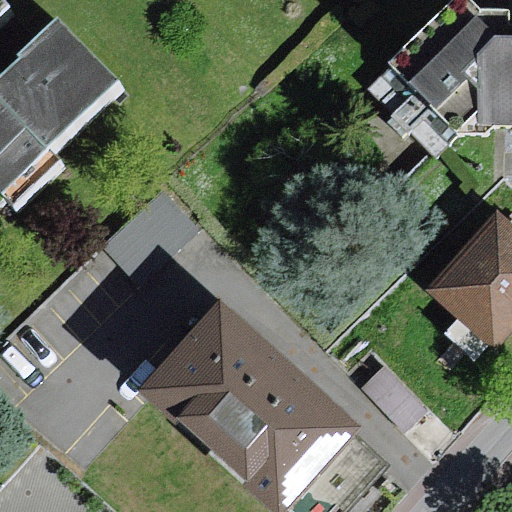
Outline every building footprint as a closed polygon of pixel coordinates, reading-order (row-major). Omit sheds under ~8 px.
[(511,59),(456,56),(429,10),(363,73),(376,93),(360,111),(407,164),(511,160),(511,59)] [(0,175),(16,192),(122,90),(73,39),(15,94),(0,78),(0,23),(5,18),(0,13),(0,175)] [(142,278),(201,220),(165,183),(106,241),(142,278)] [(511,226),(500,215),(434,288),(494,343),(511,323),(511,226)] [(23,319),(48,357),(69,343),(44,305),(23,319)] [(298,511),(340,511),(382,465),(348,435),(355,427),(264,346),(222,309),(147,392),(280,510),(287,502),(298,511)]
